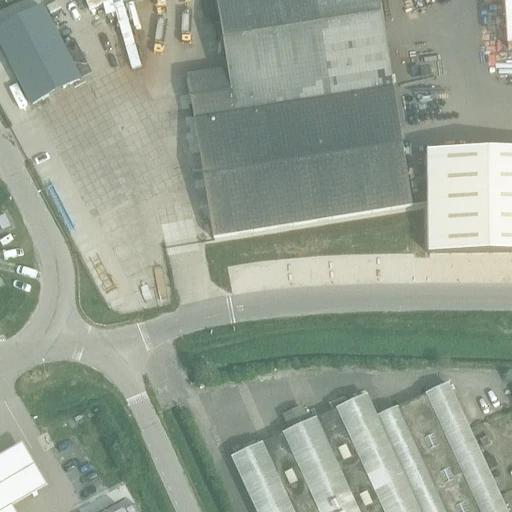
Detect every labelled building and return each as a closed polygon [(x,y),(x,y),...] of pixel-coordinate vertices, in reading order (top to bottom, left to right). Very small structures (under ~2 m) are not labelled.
[(393,89),(378,0),(216,0),(228,74),(188,80),(214,240),(412,208),(393,89)] [(78,83),(62,52),(70,48),(60,29),(53,33),(42,11),(0,32),(0,44),(32,107),(78,83)] [(511,153),(428,155),(428,207),(429,256),(511,255),(511,153)] [(255,511),(506,511),(449,388),(377,421),(367,399),(308,426),(301,411),(284,418),(291,434),(232,461),(255,511)] [(42,491),(17,447),(0,456),(0,511),(9,511),(8,511),(42,491)]
